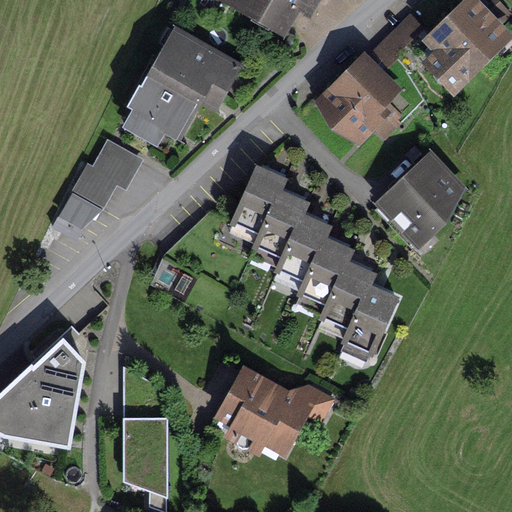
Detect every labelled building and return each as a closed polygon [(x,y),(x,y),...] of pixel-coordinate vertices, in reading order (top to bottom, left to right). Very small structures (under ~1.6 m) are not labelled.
[(215,0),(285,40),(299,15),(311,22),(323,0),(215,0)] [(511,46),(511,37),(475,0),(467,0),(421,45),(433,57),(422,68),(455,102),(511,46)] [(426,30),(410,15),(370,57),(386,72),(426,30)] [(133,115),(122,134),(158,154),(165,140),(179,147),(202,106),(217,115),(243,68),(175,30),(142,91),(140,90),(127,112),(133,115)] [(364,51),(313,104),(333,134),(360,149),(375,133),(384,141),(401,124),(398,121),(403,116),(392,106),(406,92),(386,72),(370,57),(364,51)] [(74,194),(60,219),(82,232),(104,212),(117,188),(127,193),(145,161),(107,140),(92,167),(88,164),(73,191),(74,194)] [(431,152),(373,207),(419,256),(448,229),(466,189),(431,152)] [(229,230),(256,241),(278,193),(284,196),(290,183),(256,168),(232,223),(229,230)] [(301,215),(305,217),(310,207),(284,196),(278,193),(256,241),(249,258),(276,270),(301,215)] [(271,282),(298,294),(323,239),(327,242),(333,229),(305,217),(301,215),(276,270),(271,282)] [(295,301),(323,313),(346,263),(350,265),(355,254),(327,242),(323,239),(298,294),(295,301)] [(319,323),(346,335),(368,286),(373,289),(378,277),(350,265),(346,263),(323,313),(319,323)] [(400,300),(373,289),(368,286),(346,335),(341,348),(344,349),(342,353),(344,354),(367,363),(369,360),(374,362),(400,300)] [(0,399),(0,441),(3,443),(71,454),(87,367),(64,342),(0,399)] [(123,368),(123,487),(149,495),(149,508),(159,511),(167,511),(167,500),(169,501),(168,392),(123,368)] [(243,369),(214,421),(229,430),(224,440),(259,459),(266,448),(287,460),(310,420),(322,427),(336,400),(309,387),(289,395),(243,369)]
